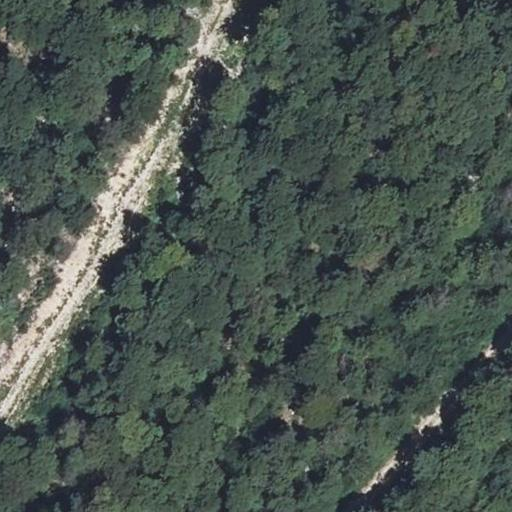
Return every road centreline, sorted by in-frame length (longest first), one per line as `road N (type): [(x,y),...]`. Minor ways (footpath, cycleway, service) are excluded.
road 1 (track): [(0,411),(263,0)]
road 2 (track): [(353,511),(511,343)]
